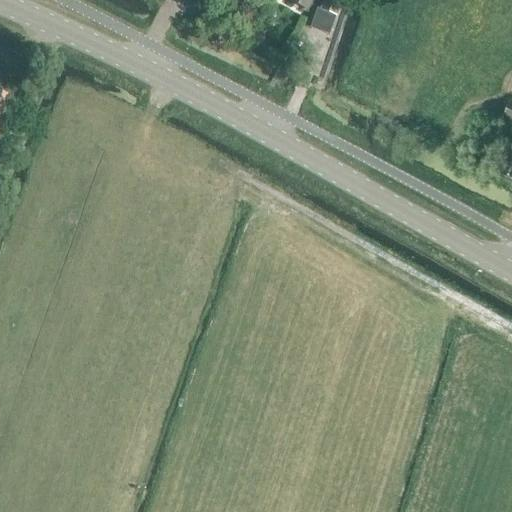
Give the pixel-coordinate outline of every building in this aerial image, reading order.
[(313,0),(280,0),(306,14),(313,0)] [(335,17),(340,0),(322,0),(318,12),(335,17)] [(307,30),(325,36),(331,17),(314,11),(307,30)] [(511,100),(501,127),(511,131),(511,100)] [(511,147),(501,175),(511,179),(511,147)]
